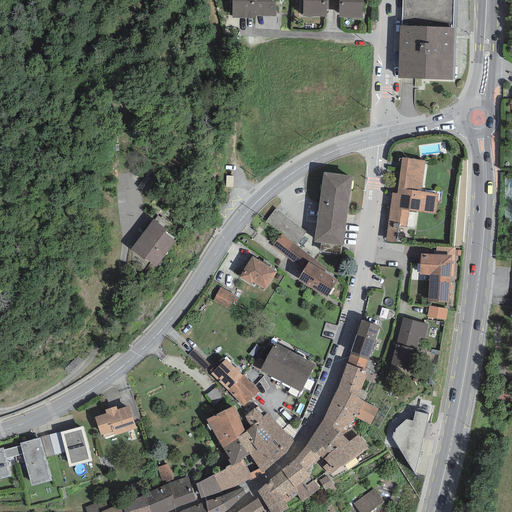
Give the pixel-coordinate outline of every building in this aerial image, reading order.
[(255,18),(255,16),(255,0),(232,0),(232,18),(255,18)] [(255,0),(255,16),(275,16),(275,0),(255,0)] [(326,0),(303,0),(303,17),(326,17),(326,0)] [(362,0),(339,0),(338,17),(362,18),(362,0)] [(397,77),(397,78),(452,80),(454,28),(453,28),(453,0),(402,0),(401,26),(399,26),(397,77)] [(425,161),(402,157),(396,193),(392,193),(385,242),(396,243),(399,226),(406,227),(409,210),(435,214),(438,194),(421,192),(425,161)] [(352,176),(323,172),(314,242),(343,246),(352,176)] [(306,232),(276,209),(266,221),(281,234),(296,245),(306,232)] [(167,230),(153,219),(130,250),(144,260),(145,259),(156,267),(175,241),(165,233),(167,230)] [(337,280),(308,262),(312,257),(296,245),(281,234),(272,246),(303,271),(298,279),(327,297),(337,280)] [(436,247),(436,255),(451,256),(450,276),(454,277),(455,248),(436,247)] [(436,255),(420,254),(419,274),(430,275),(428,301),(448,302),(450,276),(451,256),(436,255)] [(277,272),(252,256),(239,277),(251,285),(253,282),(265,290),(277,272)] [(326,268),(312,257),(308,262),(324,271),(326,268)] [(235,296),(220,287),(213,301),(228,309),(235,296)] [(431,307),(429,318),(448,322),(450,310),(431,307)] [(428,324),(403,318),(396,344),(391,364),(412,370),(417,349),(419,337),(424,339),(428,324)] [(379,326),(361,320),(350,355),(347,364),(365,370),(368,360),(379,326)] [(272,377),(287,350),(274,343),(260,371),(272,377)] [(210,365),(193,349),(188,355),(204,371),(210,365)] [(302,357),(287,350),(272,377),(287,385),(302,357)] [(316,365),(302,357),(287,385),(301,392),(316,365)] [(242,376),(225,359),(211,374),(227,391),(242,376)] [(347,364),(346,363),(338,387),(357,398),(360,388),(361,389),(365,377),(364,377),(366,371),(365,370),(347,364)] [(242,376),(227,391),(243,406),(259,391),(244,375),(242,376)] [(511,384),(495,386),(498,407),(511,405),(511,384)] [(357,398),(338,387),(331,402),(355,417),(370,424),(378,409),(357,398)] [(355,417),(331,402),(322,420),(340,433),(346,426),(348,426),(355,417)] [(106,414),(94,418),(101,435),(102,435),(103,438),(114,434),(114,436),(137,429),(129,406),(117,410),(116,406),(105,410),(106,414)] [(234,406),(206,420),(223,448),(237,438),(245,433),(234,406)] [(428,414),(415,411),(413,421),(406,420),(395,429),(395,433),(393,432),(392,437),(415,474),(428,414)] [(322,420),(305,447),(319,458),(320,456),(324,460),(329,454),(325,450),(340,433),(322,420)] [(83,426),(60,432),(65,452),(69,467),(92,461),(83,426)] [(60,432),(49,435),(54,455),(65,452),(60,432)] [(348,442),(340,433),(325,450),(329,454),(324,460),(327,463),(323,468),(330,475),(368,446),(358,435),(348,442)] [(46,457),(54,455),(49,435),(41,437),(46,457)] [(40,438),(20,443),(20,446),(4,450),(6,458),(22,454),(31,486),(51,481),(40,438)] [(248,455),(237,438),(223,448),(229,459),(228,460),(230,464),(232,466),(243,460),(243,459),(248,455)] [(295,460),(282,470),(297,494),(303,502),(320,488),(306,471),(319,458),(305,447),(295,460)] [(3,448),(0,449),(0,480),(11,477),(6,458),(4,450),(3,448)] [(230,464),(227,466),(236,486),(252,479),(249,473),(243,460),(232,466),(230,464)] [(168,464),(157,468),(163,486),(169,484),(174,482),(168,464)] [(226,469),(195,484),(200,499),(236,486),(227,466),(225,467),(226,469)] [(254,471),(249,473),(252,479),(257,477),(262,474),(259,469),(254,471)] [(282,470),(271,479),(278,493),(279,493),(285,503),(297,494),(282,470)] [(327,475),(318,481),(325,491),(329,488),(332,493),(337,490),(327,475)] [(174,482),(169,484),(177,508),(196,501),(189,476),(174,482)] [(271,479),(258,491),(270,511),(282,511),(288,508),(285,503),(279,493),(278,493),(271,479)] [(163,486),(144,495),(150,511),(167,511),(177,508),(169,484),(163,486)] [(243,487),(222,496),(224,503),(227,511),(245,494),(243,487)] [(374,488),(353,503),(359,511),(369,511),(384,502),(374,488)] [(150,511),(144,495),(120,504),(123,511),(150,511)] [(205,502),(207,511),(224,503),(222,496),(205,502)] [(123,511),(120,504),(109,508),(106,498),(84,506),(86,511),(123,511)] [(264,511),(258,498),(237,511),(264,511)] [(207,511),(205,502),(179,511),(207,511)] [(207,511),(226,511),(227,511),(224,503),(207,511)] [(337,511),(332,503),(319,511),(337,511)]
